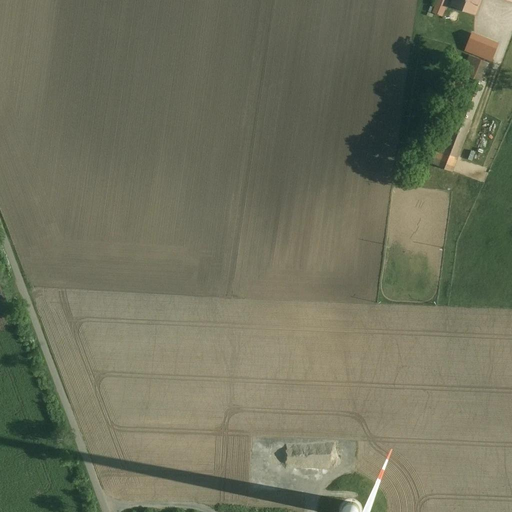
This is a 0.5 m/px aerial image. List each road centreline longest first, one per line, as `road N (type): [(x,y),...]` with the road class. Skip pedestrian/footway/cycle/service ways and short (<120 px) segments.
road 1 (unclassified): [(0,228),(105,511)]
road 2 (track): [(72,423),(350,437)]
